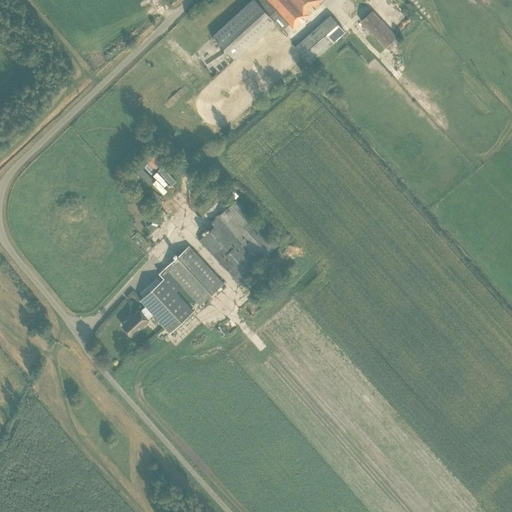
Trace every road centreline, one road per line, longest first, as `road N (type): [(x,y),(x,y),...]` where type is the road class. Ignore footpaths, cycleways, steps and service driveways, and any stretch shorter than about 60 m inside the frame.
road 1 (unclassified): [(227,511),(91,357),(0,232)]
road 2 (unclassified): [(0,193),(13,168),(190,0)]
road 3 (track): [(156,259),(182,230),(230,287),(234,313),(262,347)]
